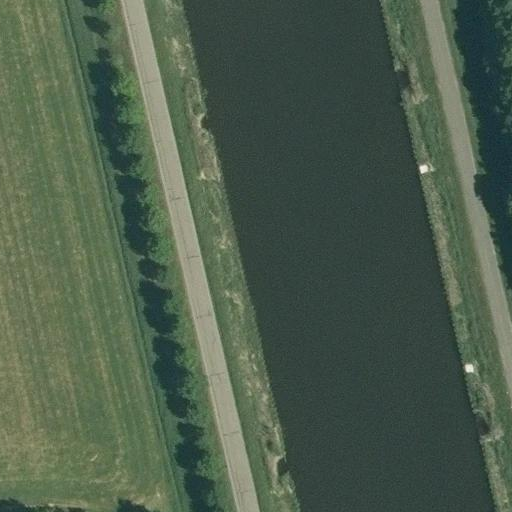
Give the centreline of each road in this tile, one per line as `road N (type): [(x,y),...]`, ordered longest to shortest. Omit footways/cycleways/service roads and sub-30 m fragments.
road 1 (unclassified): [(247,511),(131,0)]
road 2 (unclassified): [(511,373),(427,0)]
